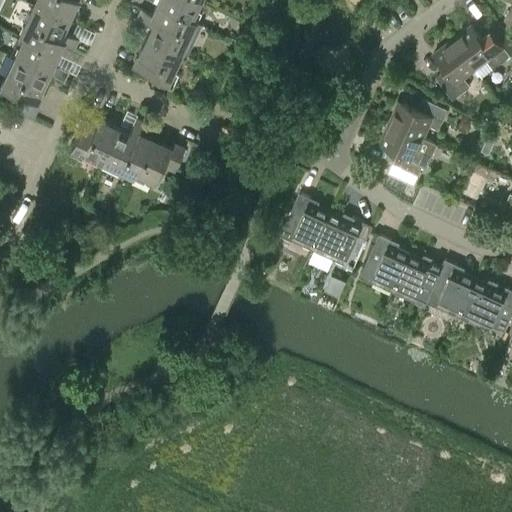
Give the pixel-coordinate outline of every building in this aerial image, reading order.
[(34,0),(33,4),(68,20),(76,0),(34,0)] [(191,19),(199,0),(157,0),(151,13),(151,14),(170,23),(175,12),(191,19)] [(62,31),(68,20),(33,4),(18,35),(22,37),(23,36),(38,43),(43,32),(63,42),(62,43),(73,47),(78,38),(62,31)] [(511,8),(509,7),(503,19),(511,23),(511,8)] [(146,36),(181,52),(195,21),(191,19),(175,12),(170,23),(151,14),(151,13),(141,8),(136,18),(151,25),(146,36)] [(452,38),(475,69),(486,60),(492,68),(510,55),(494,33),(483,41),(471,24),(452,38)] [(23,36),(22,37),(14,56),(49,72),(48,73),(63,80),(68,71),(53,64),(62,43),(63,42),(43,32),(38,43),(23,36)] [(172,71),(181,52),(146,36),(131,67),(171,85),(177,73),(172,71)] [(475,69),(452,38),(433,52),(445,69),(435,75),(452,98),(470,85),(464,77),(475,69)] [(40,91),(48,73),(49,72),(14,56),(0,85),(0,87),(38,106),(44,93),(40,91)] [(389,121),(423,137),(429,124),(439,128),(448,108),(423,97),(418,108),(399,100),(389,121)] [(101,162),(117,127),(86,112),(68,151),(80,157),(82,153),(101,162)] [(128,132),(117,127),(101,162),(132,176),(134,172),(141,156),(130,151),(139,132),(140,132),(145,121),(135,117),(128,132)] [(423,137),(389,121),(379,143),(398,151),(393,163),(417,174),(427,154),(418,150),(423,137)] [(134,172),(154,181),(162,164),(174,170),(184,147),(172,142),(170,146),(140,132),(139,132),(130,151),(141,156),(134,172)] [(463,195),(472,199),(477,187),(468,183),(463,195)] [(292,238),(313,247),(330,210),(310,201),(312,197),(300,191),(280,234),(292,240),(292,238)] [(511,193),(510,192),(501,212),(511,217),(511,193)] [(350,219),(330,210),(313,247),(333,256),(332,258),(344,264),(364,221),(352,215),(350,219)] [(372,280),(393,289),(410,252),(389,243),(391,238),(379,233),(360,276),(372,282),(372,280)] [(430,261),(410,252),(393,289),(413,298),(412,300),(424,305),(426,301),(425,301),(443,262),(432,257),(430,261)] [(438,304),(458,314),(475,277),(455,267),(457,263),(445,258),(443,262),(425,301),(426,301),(437,306),(438,304)] [(495,286),(475,277),(458,314),(478,323),(477,324),(489,330),(493,321),(498,324),(501,324),(506,326),(511,312),(511,293),(507,291),(509,287),(497,282),(495,286)]
